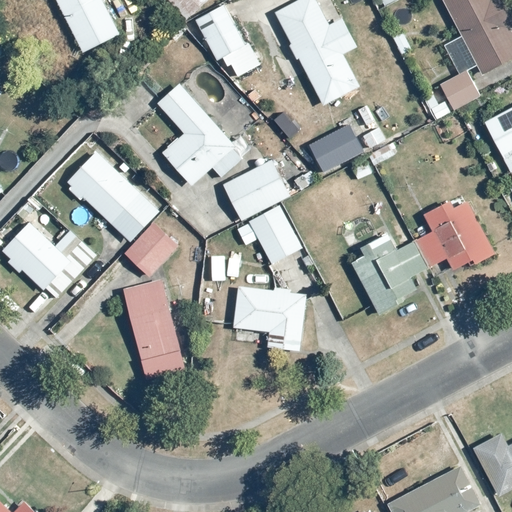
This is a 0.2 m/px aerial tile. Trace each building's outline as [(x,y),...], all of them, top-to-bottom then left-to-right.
[(115,0),(74,0),(85,23),(119,7),(115,0)] [(245,0),(206,0),(221,29),(252,12),(245,0)] [(342,0),(286,0),(328,77),(371,54),(342,0)] [(511,0),(458,0),(485,50),(511,35),(511,0)] [(436,118),(453,109),(480,95),(466,69),(439,84),(446,96),(438,100),(434,93),(425,98),(436,118)] [(511,81),(487,94),(511,143),(511,81)] [(244,157),(179,84),(158,102),(185,133),(163,153),(191,185),(212,166),(221,177),(244,157)] [(70,160),(132,208),(165,175),(104,121),(70,160)] [(371,149),(362,130),(346,137),(355,156),(371,149)] [(232,203),(234,208),(240,219),(290,195),(273,159),(223,184),(232,203)] [(445,259),(506,223),(474,168),(415,203),(445,259)] [(79,225),(36,186),(2,222),(44,260),(79,225)] [(159,193),(131,228),(158,244),(184,217),(159,193)] [(415,203),(356,235),(386,291),(445,259),(415,203)] [(302,247),(280,204),(249,221),(271,264),(302,247)] [(165,258),(129,268),(152,352),(190,345),(165,258)] [(247,261),(239,298),(275,302),(274,314),(304,316),(312,269),(247,261)] [(511,489),(511,441),(507,444),(501,433),(474,447),(499,496),(511,489)] [(3,451),(0,453),(0,511),(33,511),(49,496),(3,451)] [(394,511),(381,487),(332,511),(394,511)]
